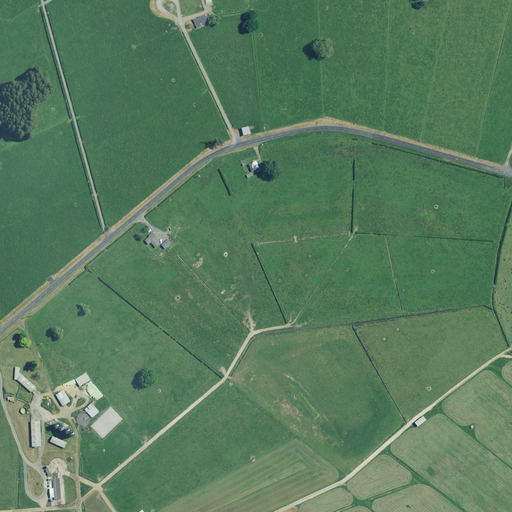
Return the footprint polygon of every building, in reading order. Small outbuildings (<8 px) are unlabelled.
[(208,23),(204,15),(193,20),(196,28),(208,23)] [(250,134),(248,127),(241,128),(243,136),(250,134)] [(259,168),(256,160),(252,161),(253,163),(248,165),(251,171),(259,168)] [(159,240),(153,233),(149,236),(149,237),(145,240),(148,244),(151,242),(155,248),(160,244),(158,242),(159,240)] [(171,244),(168,240),(161,245),(165,249),(171,244)] [(20,368),(15,367),(14,379),(17,380),(31,392),(36,387),(19,373),(20,368)] [(90,380),(86,373),(75,379),(80,387),(90,380)] [(63,390),(56,395),(62,406),(70,401),(63,390)] [(99,412),(91,403),(85,410),(92,418),(99,412)] [(80,425),(81,425),(82,426),(83,426),(84,426),(85,426),(86,426),(87,425),(88,425),(89,424),(90,423),(90,422),(91,420),(91,419),(91,418),(90,417),(90,416),(89,415),(88,414),(87,413),(86,413),(85,413),(84,413),(83,413),(81,413),(80,414),(79,414),(79,415),(78,416),(77,417),(77,418),(77,420),(77,421),(78,422),(78,423),(79,424),(80,425)] [(31,421),(32,447),(34,447),(34,448),(37,448),(37,447),(41,446),(40,421),(31,421)] [(66,443),(52,436),(50,442),(64,448),(66,443)] [(49,464),(49,465),(46,465),(46,468),(49,469),(49,470),(49,472),(50,473),(51,474),(52,475),(53,478),(48,479),(48,481),(53,481),(53,488),(49,489),(50,498),(54,497),(54,500),(60,500),(59,477),(60,477),(62,476),(63,476),(64,475),(65,474),(66,472),(67,471),(67,469),(67,468),(67,466),(66,465),(66,463),(65,462),(64,461),(63,460),(62,460),(60,459),(59,459),(57,459),(55,459),(54,460),(52,460),(51,461),(50,463),(49,464)]
